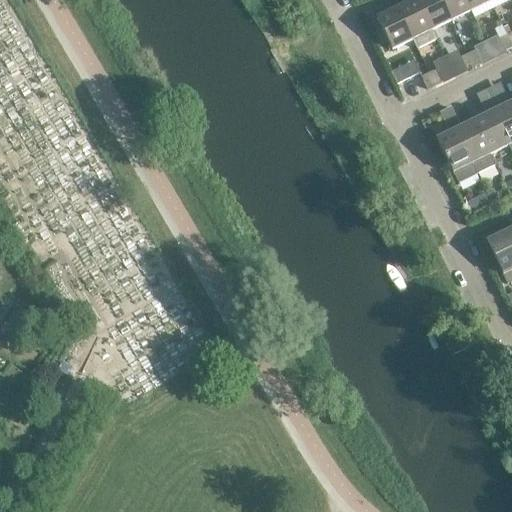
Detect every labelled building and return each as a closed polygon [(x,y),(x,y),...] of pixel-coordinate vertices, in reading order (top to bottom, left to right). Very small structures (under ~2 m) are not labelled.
[(436,40),(431,31),(416,0),(415,0),(396,9),(412,41),(416,50),(436,40)] [(451,22),(440,0),(416,0),(431,31),(451,22)] [(470,12),(464,0),(440,0),(451,22),(470,12)] [(490,3),(488,0),(464,0),(470,12),(490,3)] [(412,41),(396,9),(376,19),(392,51),(412,41)] [(511,49),(505,36),(498,40),(504,52),(511,49)] [(474,51),(467,55),(473,68),(480,64),(474,51)] [(473,68),(467,55),(459,59),(465,71),(473,68)] [(435,71),(428,74),(434,87),(441,83),(435,71)] [(434,87),(428,74),(420,78),(426,90),(434,87)] [(477,96),(480,103),(490,98),(487,91),(477,96)] [(494,106),(490,98),(480,103),(484,111),(494,106)] [(511,154),(511,108),(510,104),(491,113),(508,147),(511,154)] [(440,114),(444,121),(454,116),(450,109),(440,114)] [(508,147),(491,113),(473,122),(490,156),(508,147)] [(458,124),(454,116),(444,121),(448,129),(458,124)] [(490,156),(473,122),(455,131),(477,175),(495,166),(490,156)] [(477,175),(455,131),(436,141),(458,185),(477,175)] [(511,247),(505,233),(486,243),(507,285),(511,282),(511,247)]
